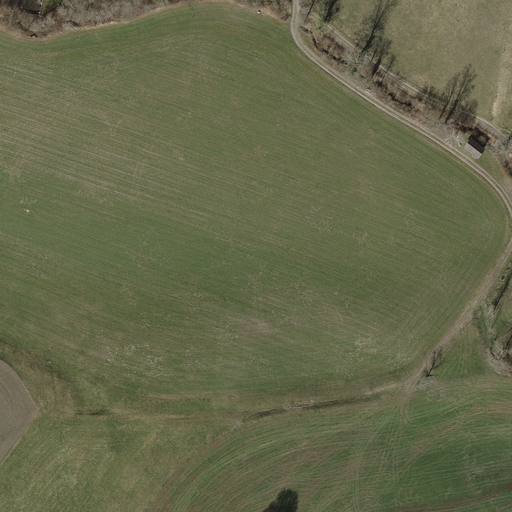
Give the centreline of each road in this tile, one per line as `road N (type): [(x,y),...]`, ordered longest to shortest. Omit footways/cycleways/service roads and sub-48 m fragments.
road 1 (track): [(297,0),(406,91),(511,145)]
road 2 (track): [(443,146),(305,51),(295,0)]
road 3 (track): [(511,250),(472,314),(418,375)]
